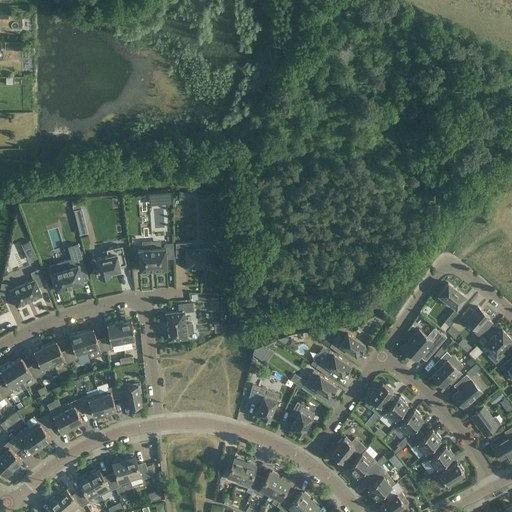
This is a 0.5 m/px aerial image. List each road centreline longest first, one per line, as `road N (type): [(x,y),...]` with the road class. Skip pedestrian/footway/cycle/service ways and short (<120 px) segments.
road 1 (residential): [(158,424),(145,297),(78,310),(0,348)]
road 2 (residential): [(511,314),(445,261),(381,355)]
road 3 (residential): [(381,355),(468,442),(493,487)]
road 4 (residential): [(158,424),(101,439),(53,465),(10,506)]
road 5 (residential): [(306,460),(226,427),(158,424)]
road 6 (residential): [(381,355),(306,460)]
